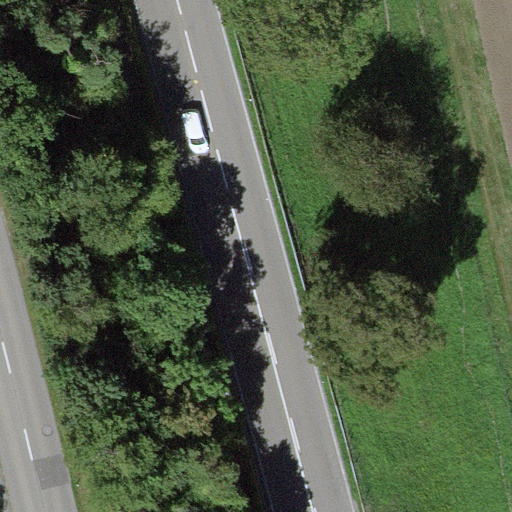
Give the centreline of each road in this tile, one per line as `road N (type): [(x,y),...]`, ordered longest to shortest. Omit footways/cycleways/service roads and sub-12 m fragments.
road 1 (primary): [(177,0),(314,511)]
road 2 (secondary): [(41,511),(0,351)]
